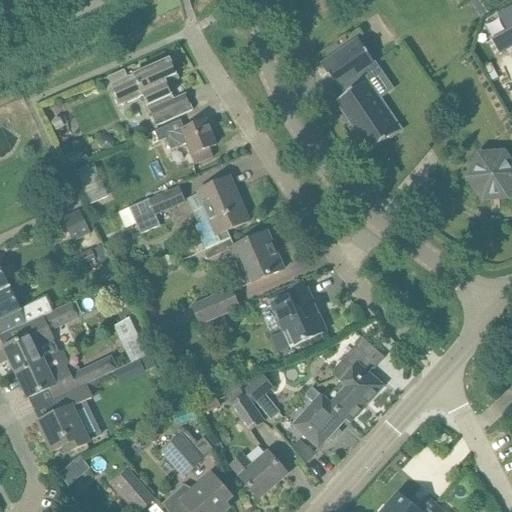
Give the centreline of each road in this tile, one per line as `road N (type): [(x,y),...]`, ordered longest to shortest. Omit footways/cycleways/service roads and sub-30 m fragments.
road 1 (residential): [(190,33),(342,264)]
road 2 (unclassified): [(378,223),(341,189),(273,81),(255,0)]
road 3 (tertiary): [(321,511),(440,377)]
road 4 (residential): [(342,264),(440,377)]
road 5 (unclassified): [(498,310),(378,223)]
road 6 (residential): [(511,504),(440,377)]
